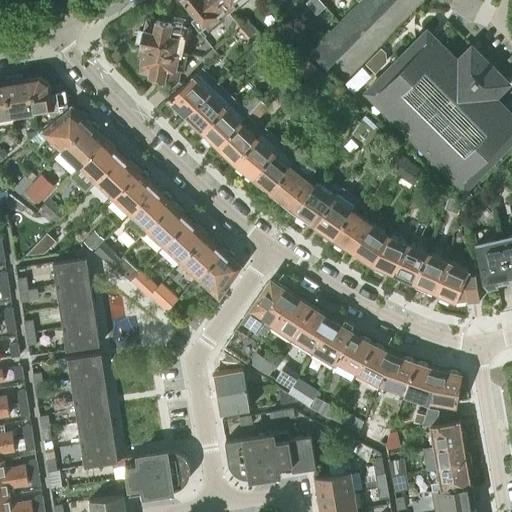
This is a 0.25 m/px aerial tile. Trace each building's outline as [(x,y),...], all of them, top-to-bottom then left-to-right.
[(186,0),(198,14),(191,19),(200,31),(206,26),(209,29),(222,18),(220,17),(228,11),(218,0),(186,0)] [(218,0),(228,11),(235,5),(236,7),(244,0),(218,0)] [(359,0),(309,51),(326,68),(393,0),(359,0)] [(141,41),(141,44),(186,53),(187,53),(183,52),(186,36),(182,36),(184,26),(183,26),(184,21),(172,19),(172,21),(156,18),(156,21),(146,19),(144,28),(143,28),(143,30),(138,29),(135,40),(141,41)] [(467,42),(459,50),(463,54),(457,59),(427,29),(367,90),(465,187),(511,139),(511,112),(495,96),(508,82),(467,42)] [(186,53),(141,44),(140,51),(143,52),(141,60),(142,60),(140,69),(149,71),(149,74),(164,77),(165,75),(178,77),(180,68),(183,69),(186,53)] [(202,56),(210,59),(217,53),(212,47),(202,56)] [(194,75),(167,100),(178,111),(181,108),(187,113),(210,90),(218,82),(202,66),(194,75)] [(21,73),(5,75),(11,117),(12,117),(11,112),(35,108),(30,76),(22,77),(21,73)] [(39,74),(30,76),(35,108),(66,103),(64,90),(61,90),(60,84),(50,86),(49,81),(39,74)] [(0,118),(11,117),(5,75),(4,76),(4,80),(0,80),(0,118)] [(210,90),(187,113),(191,118),(188,121),(200,132),(225,105),(234,97),(218,82),(210,90)] [(225,105),(200,132),(211,143),(214,140),(220,145),(241,121),(248,113),(260,101),(261,99),(255,93),(243,106),(234,97),(225,105)] [(72,102),(42,128),(63,147),(88,119),(87,117),(86,113),(82,109),(78,110),(77,109),(78,108),(73,103),(72,102)] [(364,140),(370,144),(381,129),(369,118),(365,115),(353,132),(358,136),(360,134),(365,137),(364,140)] [(88,119),(63,147),(74,158),(80,163),(106,134),(100,128),(99,129),(98,128),(99,124),(94,120),(90,120),(88,119)] [(241,121),(220,145),(224,150),(222,153),(233,164),(257,136),(241,121)] [(257,136),(233,164),(245,174),(248,172),(253,176),(274,150),(282,141),(265,127),(257,136)] [(80,163),(68,175),(86,191),(97,179),(123,151),(117,145),(116,146),(105,136),(106,135),(106,134),(80,163)] [(274,150),(253,176),(258,181),(256,183),(268,194),(291,165),(298,155),(282,141),(274,150)] [(123,151),(97,179),(114,194),(139,168),(128,157),(129,156),(123,151)] [(291,165),(268,194),(269,194),(271,191),(276,195),(274,198),(286,208),(288,206),(295,211),(314,184),(308,179),(315,169),(304,161),(297,170),(291,165)] [(139,168),(114,194),(131,210),(156,184),(148,176),(148,174),(143,169),(141,169),(139,168)] [(295,211),(293,214),(306,223),(308,219),(315,224),(341,186),(334,181),(332,184),(331,184),(329,183),(326,187),(316,181),(314,184),(295,211)] [(136,215),(125,227),(137,238),(148,226),(173,199),(171,197),(170,195),(165,190),(162,190),(156,184),(131,210),(136,215)] [(341,186),(315,224),(320,227),(318,231),(332,240),(352,209),(359,198),(348,190),(341,186)] [(173,199),(148,226),(165,242),(191,214),(184,208),(183,209),(173,199)] [(352,209),(332,240),(345,248),(347,245),(352,249),(370,221),(352,209)] [(191,214),(165,242),(182,258),(208,230),(207,230),(206,231),(196,221),(197,220),(191,214)] [(370,221),(352,249),(358,253),(356,256),(370,265),(387,233),(370,221)] [(511,222),(499,225),(511,280),(511,279),(511,222)] [(511,280),(499,225),(474,231),(488,289),(490,297),(500,294),(497,283),(511,280)] [(208,230),(182,258),(199,274),(224,247),(223,246),(222,241),(218,238),(215,238),(213,237),(214,236),(208,230)] [(387,233),(370,265),(385,272),(386,269),(393,271),(407,241),(387,233)] [(407,241),(393,271),(399,274),(398,277),(413,284),(428,250),(407,241)] [(224,247),(199,274),(215,289),(220,294),(242,263),(235,256),(235,257),(234,256),(234,252),(229,248),(226,248),(224,247)] [(428,250),(413,284),(425,289),(427,290),(429,286),(435,289),(448,259),(428,250)] [(53,261),(57,283),(90,278),(87,255),(53,261)] [(448,259),(435,289),(441,291),(440,295),(455,302),(455,300),(467,299),(467,301),(479,300),(478,289),(476,271),(467,272),(469,268),(448,259)] [(0,280),(0,284),(8,283),(6,271),(0,271),(0,280)] [(18,277),(20,289),(28,288),(26,275),(18,277)] [(57,283),(60,304),(94,299),(90,278),(57,283)] [(237,327),(224,345),(246,360),(259,342),(270,324),(292,290),(291,289),(276,279),(275,279),(269,280),(268,281),(263,289),(243,317),(251,322),(245,332),(237,327)] [(0,284),(2,296),(10,294),(8,283),(0,284)] [(28,288),(20,289),(22,301),(30,299),(28,288)] [(292,290),(270,324),(291,338),(312,303),(292,290)] [(60,304),(63,326),(97,320),(94,299),(60,304)] [(312,303),(291,338),(312,351),(333,316),(312,303)] [(12,306),(4,307),(6,319),(14,318),(12,306)] [(333,316),(312,351),(333,363),(353,328),(333,316)] [(14,318),(6,319),(8,331),(16,330),(14,318)] [(25,319),(27,331),(35,330),(33,318),(25,319)] [(97,320),(63,326),(67,348),(100,343),(97,320)] [(353,328),(333,363),(334,364),(337,358),(358,369),(373,341),(371,341),(370,337),(365,335),(361,335),(352,330),(353,328)] [(27,331),(29,343),(37,342),(35,330),(27,331)] [(373,341),(358,369),(381,381),(393,352),(384,348),(382,343),(378,342),(374,342),(373,341)] [(20,354),(18,342),(10,344),(12,355),(20,354)] [(68,356),(72,378),(105,373),(102,351),(68,356)] [(393,352),(381,381),(405,390),(415,360),(413,359),(412,357),(407,355),(403,355),(393,352)] [(415,360),(405,390),(430,398),(438,367),(428,364),(426,361),(421,360),(417,360),(415,360)] [(16,378),(23,376),(22,365),(14,366),(16,378)] [(214,370),(218,390),(247,386),(244,367),(241,366),(214,370)] [(438,367),(430,398),(456,403),(461,372),(459,371),(456,369),(451,368),(448,369),(438,367)] [(33,372),(35,384),(43,383),(41,371),(33,372)] [(72,378),(75,400),(109,394),(105,373),(72,378)] [(35,384),(37,396),(45,395),(43,383),(35,384)] [(247,386),(218,390),(221,411),(250,407),(247,386)] [(27,401),(26,389),(18,390),(20,402),(27,401)] [(75,400),(78,421),(112,416),(109,394),(75,400)] [(27,401),(20,402),(21,414),(29,413),(27,401)] [(8,404),(0,405),(0,414),(9,413),(8,404)] [(427,406),(422,426),(431,424),(436,423),(439,408),(427,406)] [(282,409),(283,417),(295,415),(294,407),(282,409)] [(270,411),(271,419),(283,417),(282,409),(270,411)] [(40,415),(42,427),(50,425),(48,413),(40,415)] [(240,416),(241,424),(253,422),(252,414),(240,416)] [(78,421),(82,442),(115,437),(112,416),(78,421)] [(436,423),(431,424),(435,445),(464,440),(464,441),(468,440),(466,431),(462,429),(461,419),(436,423)] [(23,425),(25,437),(33,435),(31,424),(23,425)] [(42,427),(44,438),(52,437),(50,425),(42,427)] [(399,445),(396,428),(390,429),(386,441),(388,447),(399,445)] [(291,437),(290,429),(226,440),(229,459),(291,449),(289,437),(291,437)] [(0,441),(14,439),(12,430),(0,431),(0,441)] [(294,469),(317,466),(312,433),(291,437),(289,437),(291,449),(294,469)] [(33,435),(25,437),(27,449),(35,447),(33,435)] [(115,437),(82,442),(85,464),(112,460),(119,459),(118,456),(115,437)] [(14,439),(0,441),(0,450),(15,448),(14,439)] [(435,445),(425,447),(428,468),(438,466),(471,461),(470,452),(466,450),(464,441),(464,440),(435,445)] [(126,465),(127,475),(190,465),(190,463),(190,462),(189,461),(189,460),(188,458),(187,457),(187,456),(185,454),(184,453),(183,452),(181,451),(179,450),(178,450),(176,449),(174,449),(173,448),(171,448),(169,448),(168,448),(118,456),(119,459),(112,460),(113,467),(126,465)] [(291,449),(229,459),(229,461),(230,463),(230,464),(231,466),(232,467),(233,469),(235,470),(236,471),(237,472),(239,473),(241,475),(242,475),(243,475),(245,476),(247,476),(248,476),(249,476),(252,476),(294,469),(291,449)] [(47,458),(49,470),(57,469),(55,457),(47,458)] [(401,457),(389,459),(391,474),(403,472),(401,457)] [(0,477),(27,473),(26,464),(5,467),(4,458),(0,458),(0,477)] [(30,472),(38,471),(37,459),(29,460),(30,472)] [(441,480),(431,482),(432,489),(471,482),(470,472),(473,470),(471,461),(438,466),(441,480)] [(191,466),(190,465),(127,475),(129,485),(117,487),(118,494),(124,493),(124,496),(174,488),(175,488),(176,488),(177,487),(178,487),(179,487),(180,486),(182,485),(183,484),(185,483),(186,481),(187,480),(188,478),(189,477),(189,476),(189,475),(190,474),(190,473),(190,472),(191,471),(191,470),(191,468),(191,467),(191,466)] [(316,475),(319,495),(355,490),(351,470),(316,475)] [(30,472),(32,484),(40,483),(38,471),(30,472)] [(403,472),(391,474),(395,492),(406,490),(409,489),(406,471),(403,472)] [(27,473),(0,477),(0,495),(10,494),(8,485),(29,482),(27,473)] [(385,473),(375,474),(377,486),(388,484),(385,473)] [(471,482),(432,489),(436,511),(442,511),(476,506),(472,483),(471,482)] [(388,484),(377,486),(380,498),(390,496),(388,484)] [(319,495),(321,511),(336,511),(358,509),(355,490),(319,495)] [(92,511),(126,511),(124,496),(124,493),(118,494),(90,498),(92,511)] [(10,494),(0,495),(0,511),(6,511),(33,508),(31,499),(11,502),(10,494)] [(44,506),(42,494),(34,496),(36,508),(44,506)] [(403,495),(396,497),(398,509),(406,507),(403,495)] [(54,504),(55,511),(63,511),(62,503),(54,504)]
